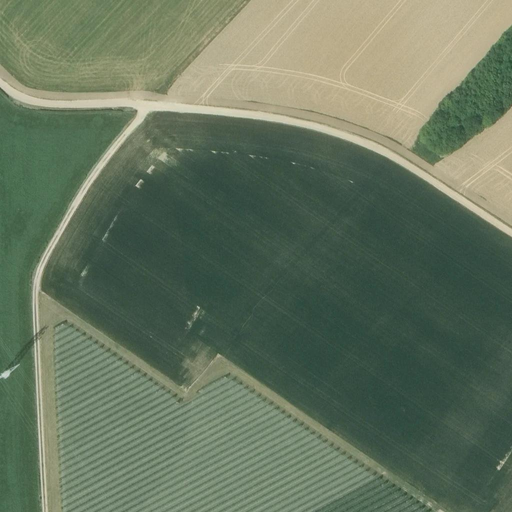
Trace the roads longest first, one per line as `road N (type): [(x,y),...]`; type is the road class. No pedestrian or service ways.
road 1 (track): [(150,104),(79,194),(35,280),(44,511)]
road 2 (track): [(150,104),(339,130),(511,233)]
road 3 (track): [(0,83),(45,103),(150,104)]
